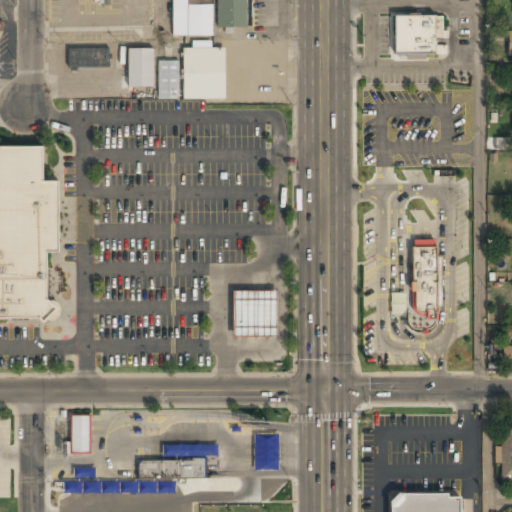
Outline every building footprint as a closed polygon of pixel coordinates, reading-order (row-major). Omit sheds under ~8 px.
[(172,0),(172,38),(213,38),(213,0),(172,0)] [(216,0),(216,28),(249,28),(249,0),(216,0)] [(393,16),(393,56),(439,56),(439,17),(393,16)] [(180,100),(225,100),(225,49),(182,49),(182,62),(159,62),(159,100),(180,100)] [(68,50),(68,69),(109,69),(109,50),(68,50)] [(128,89),(153,89),(153,50),(128,50),(128,89)] [(0,146),(38,147),(38,183),(57,183),(57,242),(45,242),(45,297),(49,297),(49,313),(35,313),(0,313),(0,146)] [(412,320),(437,320),(437,242),(412,242),(412,320)] [(232,291),(276,291),(276,337),(232,337),(232,291)] [(406,293),(390,293),(389,314),(405,315),(406,293)] [(511,363),(511,347),(503,347),(503,363),(511,363)] [(71,416),(71,455),(90,454),(90,416),(71,416)] [(511,438),(511,431),(499,430),(498,483),(511,483),(511,438)] [(218,455),(218,446),(167,446),(167,456),(218,455)] [(206,478),(205,460),(137,461),(137,479),(206,478)] [(393,504),(393,511),(458,511),(458,495),(405,495),(393,504)]
